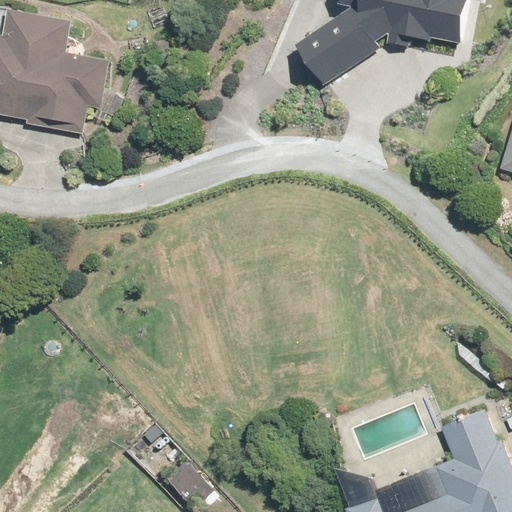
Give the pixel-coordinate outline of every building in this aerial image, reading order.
[(379,51),(373,42),(390,30),(458,42),(465,0),(337,0),(334,20),(295,46),(322,87),(379,51)] [(0,35),(0,116),(45,124),(85,131),(89,105),(104,108),(112,60),(64,53),(69,21),(10,11),(6,36),(0,35)] [(511,173),(511,134),(500,170),(511,173)] [(439,470),(449,497),(406,511),(382,511),(379,502),(352,511),(511,511),(511,463),(506,446),(497,449),(485,417),(442,433),(454,465),(439,470)] [(186,459),(163,480),(193,511),(215,489),(186,459)]
